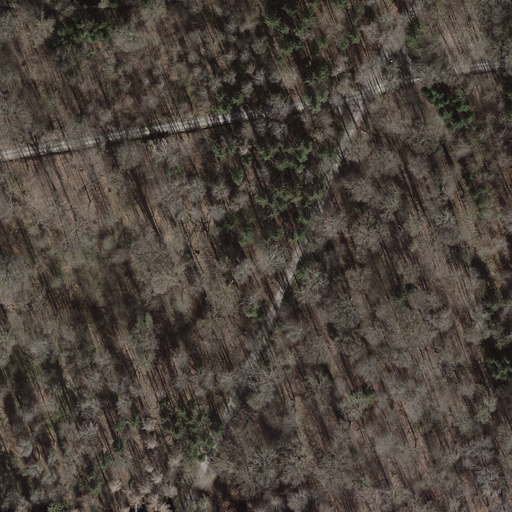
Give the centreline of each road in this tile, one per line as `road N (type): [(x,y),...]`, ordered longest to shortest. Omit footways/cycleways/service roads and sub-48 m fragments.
road 1 (track): [(360,97),(183,511)]
road 2 (track): [(360,97),(0,153)]
road 3 (track): [(511,63),(414,77),(360,97)]
